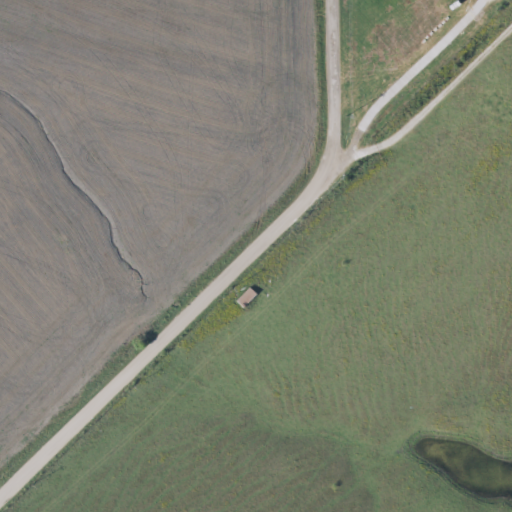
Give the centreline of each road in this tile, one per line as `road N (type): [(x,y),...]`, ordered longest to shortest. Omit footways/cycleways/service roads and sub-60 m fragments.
road 1 (residential): [(0,499),(367,146),(400,136),(511,26)]
road 2 (residential): [(338,173),(337,0)]
